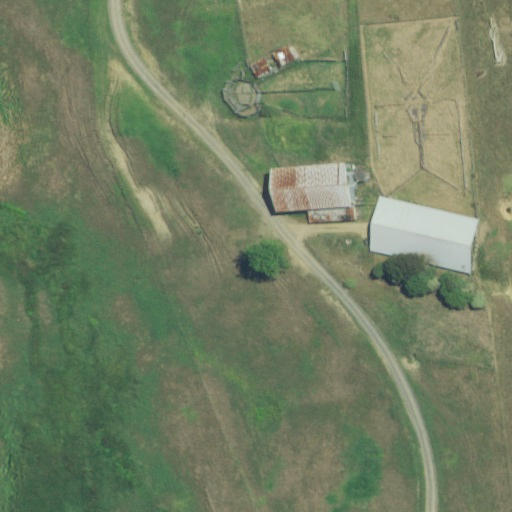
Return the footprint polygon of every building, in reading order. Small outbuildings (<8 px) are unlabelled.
[(289,47),(279,52),(287,66),(296,61),(289,47)] [(280,69),(273,55),(258,64),(264,77),(280,69)] [(360,205),(357,162),(287,167),(290,210),(360,205)] [(487,218),(388,194),(375,249),(474,272),(487,218)] [(360,208),(315,211),(316,222),(361,218),(360,208)]
